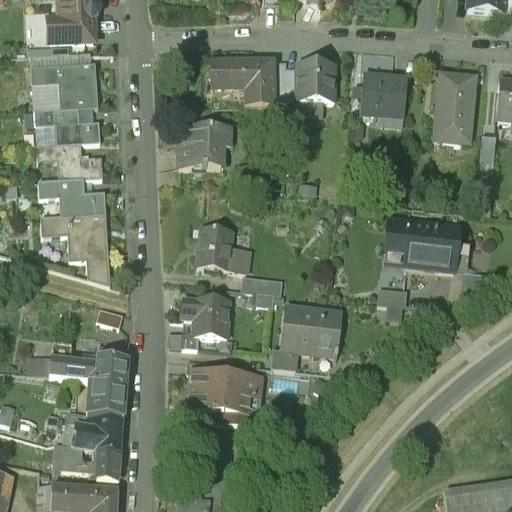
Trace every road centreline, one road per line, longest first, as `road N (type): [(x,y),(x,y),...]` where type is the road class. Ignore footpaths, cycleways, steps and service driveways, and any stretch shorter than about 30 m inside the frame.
road 1 (residential): [(136,39),(139,511)]
road 2 (residential): [(511,53),(316,35),(136,39)]
road 3 (tertiary): [(511,351),(432,414),(352,511)]
